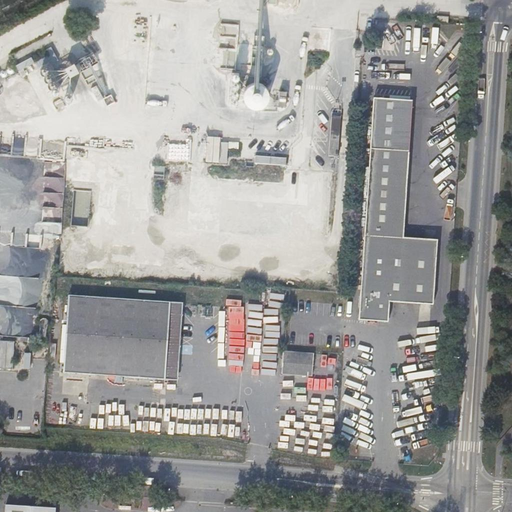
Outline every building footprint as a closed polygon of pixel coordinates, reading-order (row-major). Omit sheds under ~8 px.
[(30,46),(24,48),(33,67),(39,65),(30,46)] [(249,64),(240,63),(239,74),(259,76),(260,49),(250,48),(249,64)] [(22,53),(17,56),(25,72),(30,69),(22,53)] [(0,66),(0,74),(8,70),(5,64),(0,66)] [(44,105),(41,98),(42,97),(49,94),(38,74),(32,78),(32,80),(15,87),(18,92),(12,96),(13,99),(18,97),(21,103),(20,104),(24,113),(26,113),(27,116),(32,113),(34,115),(41,112),(39,107),(44,105)] [(236,80),(229,80),(227,105),(235,105),(236,80)] [(258,81),(253,81),(252,81),(250,81),(246,83),(244,85),(243,86),(241,91),(240,93),(240,96),(241,98),(242,100),(244,102),(245,104),(247,105),(249,106),(251,107),(254,107),(259,106),(261,105),(262,103),(264,102),(265,100),(266,97),(266,94),(266,91),(266,89),(263,85),(260,82),(258,81)] [(371,98),(368,147),(406,150),(410,101),(371,98)] [(338,115),(329,115),(326,155),(335,155),(338,115)] [(206,139),(207,163),(219,162),(218,138),(206,139)] [(406,150),(368,147),(362,233),(356,319),(383,321),(384,300),(387,301),(430,303),(434,239),(401,236),(406,150)] [(328,174),(326,205),(334,205),(337,175),(328,174)] [(41,204),(57,204),(58,194),(42,193),(41,204)] [(8,336),(35,339),(43,274),(43,268),(33,266),(31,275),(25,274),(25,271),(12,269),(11,276),(0,275),(0,328),(9,329),(8,336)] [(61,372),(175,379),(180,302),(66,294),(61,372)] [(11,341),(0,340),(0,367),(10,368),(11,341)] [(284,352),(281,352),(278,374),(310,376),(312,354),(284,352)] [(49,511),(50,507),(0,503),(0,511),(49,511)]
